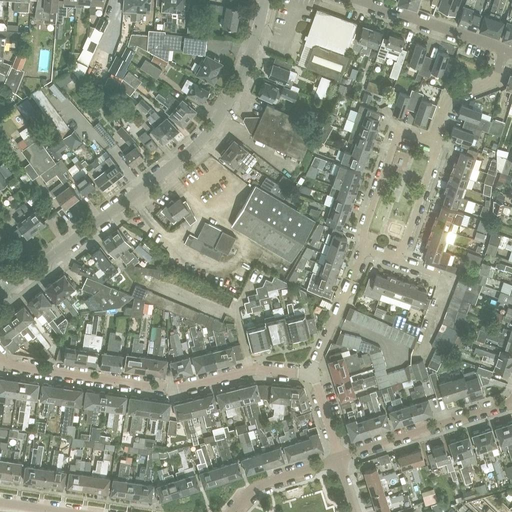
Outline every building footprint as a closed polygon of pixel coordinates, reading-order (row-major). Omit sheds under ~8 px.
[(19,0),(19,11),(24,11),(29,12),(29,0),(19,0)] [(34,18),(44,19),(50,20),(50,22),(56,22),(58,0),(45,0),(45,4),(37,3),(34,18)] [(77,7),(77,0),(58,0),(56,37),(61,38),(63,16),(66,16),(67,6),(77,7)] [(90,7),(90,2),(90,0),(77,0),(77,7),(77,13),(81,13),(81,7),(84,7),(84,6),(90,7)] [(90,0),(90,2),(90,7),(90,14),(95,14),(96,2),(103,3),(103,0),(90,0)] [(131,19),(136,19),(136,16),(137,0),(124,0),(124,8),(132,9),(131,19)] [(137,0),(136,16),(136,19),(140,20),(140,16),(142,16),(142,10),(149,10),(150,0),(137,0)] [(172,31),(172,22),(173,0),(163,0),(163,9),(162,14),(165,14),(164,17),(168,18),(167,21),(164,21),(163,30),(172,31)] [(173,0),(172,22),(172,31),(177,31),(177,22),(178,10),(184,11),(184,0),(173,0)] [(408,0),(407,5),(408,6),(408,7),(411,8),(412,7),(416,8),(418,0),(408,0)] [(440,0),(438,8),(454,14),(456,9),(459,0),(440,0)] [(466,26),(475,0),(469,0),(466,8),(462,7),(459,17),(457,23),(466,26)] [(475,0),(466,26),(475,30),(477,23),(480,13),(482,7),(482,6),(481,5),(479,4),(480,0),(475,0)] [(480,30),(480,31),(484,33),(486,32),(489,33),(499,0),(493,0),(488,16),(484,15),(481,25),(479,30),(480,30)] [(499,0),(489,33),(492,34),(493,36),(497,37),(497,36),(498,36),(500,32),(503,21),(499,20),(505,0),(499,0)] [(511,7),(511,8),(503,34),(502,39),(509,41),(511,33),(511,0),(511,4),(511,7)] [(202,1),(202,4),(201,9),(225,14),(222,26),(236,29),(240,8),(226,5),(226,6),(202,1)] [(190,12),(188,12),(187,23),(198,25),(201,9),(202,4),(192,2),(190,12)] [(357,23),(319,9),(310,35),(315,37),(317,42),(316,44),(313,45),(306,66),(340,78),(348,55),(345,54),(357,23)] [(101,17),(96,27),(103,31),(108,21),(101,17)] [(363,25),(355,47),(360,49),(359,53),(364,55),(364,53),(373,28),(369,27),(369,26),(365,24),(365,26),(363,25)] [(94,27),(92,32),(101,36),(103,31),(96,27),(95,26),(94,27)] [(364,53),(368,54),(369,52),(370,52),(372,45),(377,47),(382,32),(380,31),(381,30),(376,28),(376,29),(373,28),(364,53)] [(206,38),(165,33),(165,30),(163,30),(150,29),(149,50),(164,58),(165,48),(205,52),(206,38)] [(0,48),(4,49),(5,41),(12,42),(13,32),(1,30),(0,36),(0,35),(0,48)] [(90,36),(89,37),(98,42),(101,36),(92,32),(90,36)] [(127,45),(136,49),(138,45),(147,49),(148,35),(131,32),(127,45)] [(380,47),(377,56),(376,60),(384,62),(385,58),(387,52),(398,55),(400,49),(404,39),(390,34),(385,48),(380,47)] [(87,41),(87,43),(96,47),(98,42),(89,37),(87,41)] [(87,43),(84,48),(94,52),(96,47),(87,43)] [(421,81),(423,75),(429,59),(423,57),(424,54),(427,47),(416,43),(413,52),(411,59),(409,63),(419,67),(417,73),(415,79),(421,81)] [(81,53),(91,58),(94,52),(84,48),(81,53)] [(438,51),(435,58),(435,61),(429,59),(423,75),(429,77),(431,71),(441,75),(448,54),(438,51)] [(27,56),(17,52),(3,84),(15,93),(24,71),(21,69),(27,56)] [(79,56),(76,60),(87,65),(91,58),(81,53),(79,56)] [(168,61),(153,54),(151,60),(159,64),(160,62),(166,65),(168,61)] [(221,63),(215,59),(207,55),(197,73),(212,81),(213,79),(215,79),(217,76),(216,74),(217,73),(216,72),(221,63)] [(145,58),(139,67),(156,78),(162,69),(145,58)] [(76,62),(72,68),(74,71),(80,78),(81,79),(87,65),(76,60),(76,62)] [(397,79),(402,64),(396,61),(395,61),(389,76),(397,79)] [(0,64),(0,71),(6,75),(11,65),(7,63),(6,67),(0,64)] [(283,67),(273,63),(272,65),(271,66),(270,68),(270,70),(268,76),(277,80),(276,81),(291,87),(292,85),(293,80),(287,78),(290,70),(286,69),(285,67),(283,67)] [(52,69),(51,79),(56,79),(56,77),(61,74),(60,71),(57,71),(57,70),(52,69)] [(122,77),(111,72),(109,77),(120,82),(122,77)] [(68,83),(64,77),(57,82),(61,87),(68,83)] [(181,89),(188,94),(202,102),(203,100),(204,98),(209,91),(207,89),(206,88),(203,88),(194,82),(187,78),(181,89)] [(380,85),(368,81),(366,90),(377,94),(380,85)] [(294,101),(298,92),(298,91),(290,89),(283,86),(282,89),(265,82),(262,88),(261,88),(259,93),(260,94),(259,96),(272,102),(274,95),(278,97),(280,94),(294,101)] [(319,83),(314,95),(324,99),(329,87),(319,83)] [(349,95),(351,87),(340,83),(337,91),(349,95)] [(39,88),(30,93),(32,95),(34,99),(43,92),(39,88)] [(121,100),(126,95),(120,89),(116,93),(121,100)] [(413,104),(418,91),(412,89),(409,95),(399,92),(392,112),(403,115),(407,102),(413,104)] [(195,110),(184,100),(182,99),(180,102),(169,93),(167,91),(166,92),(162,90),(160,93),(166,97),(190,118),(189,117),(191,115),(193,115),(195,112),(195,110)] [(418,91),(413,104),(419,106),(417,112),(414,119),(425,123),(427,116),(432,103),(421,99),(423,93),(418,91)] [(43,92),(34,99),(38,103),(46,97),(43,92)] [(190,118),(166,97),(160,93),(159,93),(158,93),(155,97),(162,102),(172,111),(170,114),(183,125),(183,124),(185,124),(187,122),(187,120),(189,117),(190,118)] [(372,96),(364,93),(361,100),(370,103),(372,96)] [(46,97),(38,103),(41,107),(49,101),(46,97)] [(149,111),(151,114),(171,137),(170,135),(173,133),(175,134),(178,132),(177,130),(178,129),(175,125),(167,117),(164,120),(153,107),(152,108),(141,98),(138,102),(149,112),(149,111)] [(27,99),(17,106),(26,119),(36,112),(27,99)] [(49,101),(41,107),(44,112),(53,105),(49,101)] [(468,107),(461,104),(458,115),(467,118),(465,124),(482,129),(487,131),(491,120),(480,116),(481,111),(483,106),(470,101),(468,107)] [(138,102),(135,105),(144,115),(149,112),(138,102)] [(252,136),(288,153),(286,157),(296,161),(298,157),(301,159),(316,126),(267,103),(252,136)] [(53,105),(44,112),(47,116),(56,110),(53,105)] [(110,111),(117,118),(123,113),(115,105),(110,111)] [(365,107),(360,122),(360,123),(379,129),(380,125),(377,123),(379,118),(374,116),(376,110),(365,107)] [(56,110),(47,116),(50,120),(59,114),(56,110)] [(336,117),(329,112),(324,120),(332,124),(336,117)] [(59,114),(50,120),(53,125),(62,118),(59,114)] [(171,137),(151,114),(147,118),(154,127),(152,129),(163,142),(163,141),(165,142),(168,140),(168,138),(170,136),(171,137)] [(62,118),(53,125),(57,129),(65,123),(62,118)] [(500,135),(503,126),(504,122),(492,118),(488,131),(500,135)] [(57,174),(61,171),(56,163),(38,138),(26,120),(15,128),(28,145),(21,150),(39,175),(40,174),(46,182),(52,177),(57,174)] [(326,121),(321,130),(326,133),(329,134),(333,126),(326,121)] [(379,130),(379,129),(360,123),(360,122),(354,121),(351,131),(358,134),(358,133),(374,139),(378,129),(379,130)] [(65,123),(57,129),(60,133),(69,127),(65,123)] [(463,129),(461,129),(454,126),(450,136),(470,143),(472,137),(478,139),(482,129),(465,124),(463,129)] [(121,126),(116,130),(125,141),(127,139),(131,144),(135,141),(121,126)] [(69,127),(60,133),(63,138),(72,131),(69,127)] [(72,131),(63,138),(67,143),(72,149),(82,142),(73,130),(72,131)] [(326,133),(321,130),(318,134),(316,139),(317,140),(320,141),(322,142),(324,143),(329,134),(326,133)] [(106,131),(101,135),(111,147),(116,143),(106,131)] [(348,140),(353,142),(371,149),(374,139),(358,133),(358,134),(351,131),(348,140)] [(152,138),(145,143),(151,151),(158,146),(152,138)] [(62,139),(54,145),(59,152),(60,152),(67,146),(62,139)] [(227,147),(250,164),(256,157),(234,139),(233,141),(232,140),(229,144),(230,145),(227,147)] [(322,142),(320,141),(317,140),(313,145),(317,152),(317,153),(317,151),(322,142)] [(133,165),(143,157),(139,151),(141,150),(137,145),(135,142),(131,144),(122,151),(125,154),(129,160),(133,165)] [(349,152),(368,159),(369,159),(368,158),(371,149),(353,142),(349,152)] [(250,164),(227,147),(225,150),(224,149),(221,153),(222,154),(221,155),(240,171),(242,168),(245,170),(250,164)] [(455,156),(454,161),(473,168),(478,152),(464,147),(462,153),(460,152),(458,158),(455,156)] [(368,159),(349,152),(344,150),(341,161),(362,168),(364,162),(367,163),(368,159)] [(306,164),(311,153),(308,152),(303,162),(306,164)] [(502,172),(503,169),(506,157),(496,154),(497,171),(502,172)] [(123,172),(119,168),(109,155),(105,158),(111,165),(105,169),(113,180),(123,172)] [(320,158),(315,156),(311,164),(317,167),(320,158)] [(60,159),(56,163),(61,171),(63,173),(68,169),(60,159)] [(91,179),(86,172),(87,171),(85,168),(81,162),(79,159),(74,163),(79,169),(78,170),(81,175),(74,180),(80,188),(84,193),(95,184),(91,179)] [(507,174),(511,160),(506,159),(502,172),(507,174)] [(491,160),(489,168),(497,171),(497,161),(491,160)] [(473,168),(454,161),(453,161),(454,162),(451,171),(469,178),(473,168)] [(4,162),(0,164),(0,170),(5,178),(12,173),(4,162)] [(306,172),(304,176),(314,180),(318,168),(317,168),(310,165),(306,172)] [(337,175),(341,176),(360,183),(362,178),(359,177),(360,172),(340,165),(337,175)] [(103,188),(113,180),(105,169),(99,174),(94,167),(89,170),(99,183),(103,188)] [(57,174),(62,181),(66,187),(56,195),(65,207),(78,197),(70,185),(71,184),(65,175),(63,173),(61,171),(57,174)] [(451,171),(448,181),(466,188),(469,178),(451,171)] [(0,172),(0,189),(8,183),(0,172)] [(508,174),(505,173),(500,172),(497,180),(502,182),(505,183),(508,174)] [(487,173),(484,183),(491,185),(494,176),(487,173)] [(360,183),(341,176),(337,175),(333,185),(356,192),(359,183),(360,183)] [(287,189),(267,177),(263,184),(282,197),(287,189)] [(287,189),(291,182),(293,180),(287,177),(282,186),(287,189)] [(25,183),(31,191),(36,187),(31,179),(25,183)] [(466,188),(448,181),(444,191),(443,190),(443,191),(460,197),(463,187),(466,188)] [(301,184),(297,182),(294,187),(297,188),(301,190),(302,191),(301,192),(309,195),(312,188),(304,185),(304,186),(301,185),(301,184)] [(490,196),(491,185),(484,183),(483,193),(490,196)] [(291,261),(315,221),(255,185),(231,225),(291,261)] [(330,195),(334,196),(353,202),(356,192),(333,185),(330,195)] [(19,190),(13,196),(18,202),(22,198),(19,194),(21,193),(19,190)] [(287,191),(286,198),(294,200),(296,193),(287,191)] [(443,202),(457,207),(464,209),(468,199),(460,197),(443,191),(442,195),(445,197),(443,202)] [(497,193),(495,201),(503,203),(505,196),(497,193)] [(349,212),(353,202),(334,196),(331,206),(350,213),(350,212),(349,212)] [(196,220),(193,216),(194,215),(190,208),(188,209),(179,198),(175,201),(172,199),(160,210),(173,223),(178,219),(177,217),(182,214),(190,224),(196,220)] [(503,203),(495,201),(493,200),(493,212),(500,214),(503,203)] [(24,203),(20,206),(36,229),(39,227),(39,228),(44,225),(45,222),(36,210),(32,213),(24,203)] [(488,206),(485,206),(483,205),(479,215),(487,217),(488,206)] [(33,231),(36,229),(20,206),(17,209),(20,213),(17,215),(21,220),(17,223),(27,236),(30,236),(34,232),(33,231)] [(348,217),(350,213),(331,206),(325,222),(341,227),(345,216),(348,217)] [(466,214),(458,211),(442,206),(440,211),(437,210),(435,215),(454,221),(462,224),(466,214)] [(451,231),(454,221),(435,215),(436,215),(433,225),(451,231)] [(487,222),(480,219),(477,229),(484,231),(487,222)] [(205,221),(197,237),(228,252),(236,236),(205,221)] [(451,232),(451,231),(433,225),(429,235),(445,240),(448,231),(451,232)] [(110,234),(132,263),(133,264),(139,260),(132,251),(130,252),(127,248),(130,245),(117,228),(110,234)] [(328,243),(347,250),(348,245),(345,244),(347,239),(341,237),(343,231),(333,228),(328,243)] [(483,242),(485,234),(476,231),(474,239),(483,242)] [(501,235),(495,233),(492,231),(491,231),(488,242),(498,246),(501,235)] [(185,243),(189,245),(194,236),(189,233),(185,243)] [(134,266),(133,264),(132,263),(110,234),(102,240),(115,257),(118,254),(128,266),(125,268),(128,272),(151,275),(159,278),(160,268),(134,266)] [(445,240),(429,235),(426,244),(425,244),(444,251),(442,250),(445,240)] [(194,236),(189,245),(193,247),(198,238),(194,236)] [(202,240),(198,238),(193,247),(198,249),(202,240)] [(206,242),(202,240),(198,249),(202,251),(206,242)] [(202,251),(206,253),(211,244),(206,242),(202,251)] [(507,248),(498,246),(488,242),(485,252),(504,258),(507,248)] [(330,245),(326,254),(342,260),(346,250),(347,250),(328,243),(327,244),(330,245)] [(138,244),(134,249),(149,261),(153,257),(138,244)] [(215,246),(211,244),(206,253),(210,255),(215,246)] [(425,244),(423,249),(426,250),(424,256),(426,256),(424,262),(445,269),(451,253),(444,251),(425,244)] [(215,246),(210,255),(214,257),(219,248),(215,246)] [(305,257),(309,259),(314,250),(306,246),(304,250),(301,255),(302,256),(305,257)] [(105,272),(98,277),(93,270),(82,265),(79,273),(102,283),(118,271),(100,247),(96,250),(95,249),(92,251),(92,253),(91,254),(97,262),(95,263),(98,268),(100,266),(105,272)] [(223,250),(219,248),(214,257),(219,260),(223,250)] [(339,269),(342,260),(326,254),(323,264),(321,263),(339,269)] [(309,259),(305,257),(302,256),(296,266),(303,268),(309,259)] [(490,265),(482,262),(478,273),(487,275),(490,265)] [(321,263),(317,273),(336,280),(337,279),(336,279),(339,269),(321,263)] [(324,287),(330,289),(332,283),(335,284),(336,280),(317,273),(312,271),(306,289),(311,291),(321,295),(324,287)] [(381,293),(388,274),(383,272),(382,276),(376,274),(375,279),(369,277),(365,288),(381,293)] [(469,280),(482,285),(484,285),(488,276),(476,272),(469,280)] [(55,281),(72,303),(76,301),(69,292),(74,287),(64,274),(62,275),(61,275),(59,276),(58,278),(55,281)] [(381,293),(391,297),(397,278),(388,275),(388,274),(381,293)] [(274,276),(271,281),(276,283),(277,288),(287,286),(286,282),(274,276)] [(459,277),(457,284),(466,287),(469,281),(459,277)] [(268,291),(277,288),(276,283),(271,281),(266,278),(262,286),(266,285),(268,291)] [(391,297),(401,300),(407,282),(397,278),(391,297)] [(469,281),(466,287),(466,290),(479,294),(482,285),(469,280),(469,281)] [(55,281),(52,282),(50,284),(49,284),(47,285),(46,287),(45,288),(56,302),(61,298),(64,301),(63,302),(74,316),(79,313),(72,303),(55,281)] [(401,300),(411,303),(417,284),(417,285),(407,282),(401,300)] [(422,286),(417,284),(411,303),(427,309),(430,298),(425,296),(427,291),(421,289),(422,286)] [(457,284),(455,289),(464,293),(466,290),(466,287),(457,284)] [(143,300),(147,290),(147,289),(136,285),(132,295),(143,300)] [(257,293),(260,299),(269,296),(268,291),(266,285),(262,286),(256,287),(257,293)] [(302,303),(308,302),(306,292),(305,291),(299,288),(302,303)] [(119,307),(133,296),(119,290),(117,295),(100,289),(84,301),(91,309),(102,307),(103,309),(106,309),(119,307)] [(453,295),(462,299),(464,293),(455,289),(453,295)] [(143,300),(149,302),(153,292),(147,290),(143,300)] [(479,294),(466,290),(464,293),(462,299),(462,300),(470,303),(475,305),(479,294)] [(52,303),(42,291),(35,296),(52,319),(56,316),(48,306),(52,303)] [(158,295),(153,292),(149,302),(154,304),(158,295)] [(261,304),(260,299),(257,293),(247,295),(249,301),(254,300),(255,306),(261,304)] [(154,304),(160,307),(164,297),(158,295),(154,304)] [(453,295),(451,300),(460,304),(462,300),(462,299),(453,295)] [(35,296),(27,302),(37,315),(40,312),(59,336),(63,333),(52,319),(35,296)] [(142,317),(143,310),(143,309),(144,303),(144,301),(134,297),(132,309),(131,316),(142,317)] [(164,297),(160,307),(166,309),(170,300),(164,297)] [(166,309),(171,312),(175,302),(170,300),(166,309)] [(251,307),(255,306),(254,300),(249,301),(244,302),(247,313),(252,311),(251,307)] [(460,304),(451,300),(448,306),(458,309),(460,304)] [(177,314),(181,304),(175,302),(171,312),(177,314)] [(300,338),(295,317),(293,309),(291,302),(287,303),(288,313),(284,314),(286,319),(290,340),(291,340),(290,339),(300,337),(300,338)] [(177,314),(182,316),(187,307),(181,304),(177,314)] [(24,305),(17,310),(41,342),(47,349),(51,345),(31,320),(34,317),(24,305)] [(310,333),(317,332),(314,318),(306,320),(303,306),(293,309),(295,317),(300,338),(300,337),(309,334),(310,336),(310,335),(310,333)] [(448,306),(446,312),(456,315),(458,310),(458,309),(448,306)] [(182,316),(188,319),(192,309),(187,307),(182,316)] [(354,309),(353,308),(350,307),(345,318),(350,320),(354,309)] [(188,319),(194,321),(198,312),(192,309),(188,319)] [(355,322),(360,311),(354,309),(350,320),(355,322)] [(458,309),(458,310),(456,315),(453,320),(455,321),(464,324),(468,313),(467,313),(458,309)] [(41,342),(17,310),(14,313),(13,312),(10,314),(10,315),(9,316),(21,331),(20,331),(23,335),(27,332),(32,338),(36,336),(41,342)] [(361,325),(365,314),(360,311),(355,322),(361,325)] [(198,312),(194,321),(199,323),(203,314),(198,312)] [(446,312),(444,317),(453,320),(456,315),(446,312)] [(199,323),(205,326),(209,316),(203,314),(199,323)] [(290,340),(286,319),(284,314),(284,317),(275,319),(274,316),(280,340),(280,339),(289,336),(290,340)] [(366,327),(371,316),(365,314),(361,325),(366,327)] [(393,323),(395,317),(388,314),(385,319),(393,323)] [(392,325),(402,329),(406,317),(396,314),(395,317),(393,323),(392,325)] [(511,327),(511,317),(505,315),(503,315),(502,319),(508,321),(507,325),(511,327),(511,328),(511,327)] [(206,326),(211,328),(215,319),(209,316),(205,326),(206,326)] [(280,340),(274,316),(275,319),(266,322),(265,319),(271,345),(270,341),(280,339),(280,340)] [(371,316),(366,327),(372,329),(377,318),(371,316)] [(27,339),(23,335),(20,331),(18,330),(8,317),(7,318),(6,317),(3,320),(4,321),(1,323),(19,346),(27,339)] [(64,332),(68,320),(66,317),(57,324),(64,332)] [(453,320),(444,317),(442,323),(450,326),(453,320)] [(377,332),(382,321),(377,318),(372,329),(377,332)] [(221,321),(215,319),(211,328),(213,329),(217,331),(221,321)] [(257,327),(256,324),(261,348),(262,347),(261,347),(271,344),(271,345),(265,319),(266,325),(257,327)] [(455,321),(453,320),(450,326),(460,331),(458,334),(459,334),(464,324),(455,321)] [(223,322),(221,321),(217,331),(218,331),(226,363),(230,362),(230,363),(235,362),(235,361),(236,361),(235,360),(243,358),(240,344),(227,347),(223,330),(225,329),(224,322),(223,322)] [(388,323),(382,321),(377,332),(383,334),(387,324),(388,323)] [(402,329),(409,332),(412,324),(404,322),(402,329)] [(1,323),(0,323),(0,337),(12,353),(19,347),(19,346),(1,323)] [(73,363),(86,364),(88,347),(90,334),(92,324),(87,323),(85,333),(82,349),(77,348),(76,355),(74,355),(73,363)] [(442,323),(439,329),(456,337),(458,334),(460,331),(450,326),(442,323)] [(261,348),(256,324),(255,324),(256,327),(247,329),(246,326),(246,327),(251,350),(252,350),(252,349),(261,347),(261,348)] [(383,334),(383,335),(388,337),(393,326),(387,324),(383,334)] [(196,331),(195,327),(195,325),(190,326),(194,345),(191,346),(193,355),(196,370),(197,370),(197,372),(202,370),(202,369),(206,368),(196,331)] [(222,364),(226,363),(218,331),(217,331),(213,329),(211,328),(206,326),(208,336),(214,335),(218,349),(213,350),(217,365),(218,366),(223,365),(222,364)] [(393,326),(388,337),(394,339),(398,328),(393,326)] [(503,328),(502,332),(489,327),(488,332),(511,339),(511,329),(510,330),(503,328)] [(148,357),(146,372),(146,373),(151,374),(151,373),(156,373),(159,344),(160,344),(161,337),(161,335),(160,335),(161,328),(158,328),(156,328),(152,357),(148,357)] [(394,339),(399,342),(404,331),(398,328),(394,339)] [(454,343),(456,337),(439,329),(436,334),(454,343)] [(511,349),(511,339),(488,332),(480,329),(479,334),(476,340),(484,343),(486,336),(497,340),(497,339),(499,340),(498,344),(505,346),(505,347),(511,349)] [(200,330),(196,331),(206,368),(209,367),(210,368),(215,367),(214,366),(215,366),(217,365),(213,350),(211,351),(207,352),(201,330),(200,330)] [(102,352),(100,367),(110,368),(116,332),(110,331),(107,352),(102,352)] [(404,331),(399,342),(405,344),(409,333),(404,331)] [(116,332),(110,368),(120,369),(123,355),(118,354),(119,348),(120,349),(122,333),(116,332)] [(174,333),(173,334),(183,374),(187,373),(187,374),(192,373),(192,371),(189,356),(184,358),(178,332),(174,333)] [(336,343),(341,345),(344,333),(340,332),(336,343)] [(341,345),(347,346),(350,334),(344,333),(341,345)] [(405,344),(410,346),(415,335),(409,333),(405,344)] [(88,347),(86,364),(96,366),(98,351),(99,343),(101,335),(90,334),(88,347)] [(175,360),(170,361),(174,376),(175,377),(180,376),(179,375),(183,374),(173,334),(170,335),(170,340),(172,348),(173,353),(175,360)] [(356,336),(350,334),(347,346),(353,348),(356,336)] [(436,334),(433,340),(451,349),(454,343),(436,334)] [(456,337),(454,343),(460,346),(464,337),(459,334),(458,334),(456,337)] [(63,361),(73,363),(74,355),(76,355),(77,348),(76,348),(77,335),(72,335),(70,347),(65,346),(65,348),(60,347),(56,359),(63,360),(63,361)] [(353,348),(358,349),(361,338),(361,337),(356,336),(353,348)] [(125,370),(130,371),(130,370),(134,370),(139,342),(139,338),(134,337),(131,354),(127,354),(124,369),(125,369),(125,370)] [(380,347),(361,338),(358,349),(369,352),(370,353),(381,350),(380,347)] [(447,356),(451,349),(433,340),(431,346),(436,349),(445,353),(444,354),(447,356)] [(139,342),(134,370),(138,371),(138,372),(143,373),(143,371),(144,372),(146,372),(148,357),(146,356),(141,356),(143,343),(139,342)] [(159,344),(156,373),(159,374),(159,375),(164,376),(164,375),(165,375),(167,359),(162,359),(164,345),(160,344),(159,344)] [(454,345),(450,353),(456,356),(460,349),(454,345)] [(45,347),(41,350),(47,358),(51,355),(45,347)] [(475,347),(474,351),(511,364),(511,354),(500,350),(499,355),(475,347)] [(437,370),(444,354),(445,353),(436,349),(428,366),(437,370)] [(370,353),(372,359),(383,356),(381,350),(370,353)] [(481,360),(481,359),(495,364),(494,369),(509,374),(510,373),(511,372),(511,370),(511,369),(511,368),(511,366),(511,364),(474,351),(474,352),(476,352),(474,358),(481,360)] [(329,362),(327,362),(329,367),(330,367),(331,369),(331,370),(359,361),(363,360),(369,358),(368,357),(370,357),(369,352),(360,355),(361,356),(358,357),(356,353),(354,353),(343,357),(342,357),(341,355),(341,352),(330,355),(331,360),(328,361),(329,362)] [(385,361),(383,356),(372,359),(373,365),(385,361)] [(416,376),(428,372),(423,357),(411,361),(416,376)] [(335,380),(349,376),(348,371),(361,367),(359,361),(331,370),(333,374),(331,374),(333,379),(334,379),(335,380)] [(386,367),(385,361),(373,365),(375,370),(385,367),(386,367)] [(478,366),(476,372),(490,376),(492,371),(478,366)] [(379,388),(390,385),(387,373),(385,367),(375,370),(374,371),(379,388)] [(404,368),(398,370),(402,381),(408,379),(404,368)] [(396,383),(402,381),(398,370),(393,371),(396,383)] [(393,371),(387,373),(390,385),(396,383),(393,371)] [(429,373),(434,388),(440,386),(444,400),(457,396),(451,379),(439,382),(435,371),(429,373)] [(490,376),(476,372),(477,376),(465,379),(465,380),(469,393),(470,397),(483,393),(480,385),(488,383),(490,376)] [(338,390),(375,379),(374,375),(363,378),(363,377),(351,381),(349,376),(335,380),(335,382),(334,382),(335,387),(336,387),(338,390)] [(470,397),(469,393),(465,380),(465,379),(464,375),(451,379),(457,396),(469,393),(470,397)] [(12,379),(8,378),(3,413),(8,414),(8,409),(10,394),(15,395),(17,380),(16,379),(13,378),(12,379)] [(17,421),(23,422),(29,382),(25,381),(24,380),(21,379),(20,380),(19,380),(17,395),(22,396),(20,404),(19,404),(17,421)] [(338,390),(339,394),(338,395),(339,399),(340,399),(341,400),(355,395),(354,390),(376,383),(375,379),(338,390)] [(33,382),(29,382),(23,422),(22,429),(27,430),(32,397),(36,398),(38,388),(38,383),(37,382),(34,381),(33,382)] [(251,384),(247,385),(255,417),(256,422),(258,428),(264,426),(257,398),(260,398),(265,398),(264,384),(256,384),(256,383),(255,383),(255,382),(250,383),(251,384)] [(47,415),(48,409),(52,385),(48,384),(47,383),(44,383),(43,384),(42,384),(42,388),(40,398),(45,399),(44,409),(43,409),(42,414),(47,415)] [(272,408),(274,408),(273,415),(267,418),(269,424),(278,420),(282,385),(277,385),(277,384),(272,383),(272,384),(264,384),(265,398),(270,398),(270,405),(272,408)] [(56,386),(52,385),(48,409),(53,410),(54,400),(59,401),(61,391),(61,386),(60,385),(57,384),(56,386)] [(285,386),(282,385),(278,420),(283,419),(283,411),(284,401),(289,402),(290,392),(291,386),(290,386),(290,385),(285,384),(285,386)] [(414,386),(415,390),(415,392),(423,416),(427,415),(427,416),(432,415),(432,413),(428,398),(427,399),(422,384),(414,386)] [(239,392),(242,402),(244,402),(248,419),(251,418),(252,423),(256,422),(255,417),(247,385),(243,386),(242,385),(239,386),(238,387),(237,387),(239,392)] [(298,404),(299,408),(301,412),(310,409),(306,395),(304,387),(301,387),(301,386),(296,385),(296,386),(293,386),(292,390),(291,405),(294,405),(298,404)] [(66,402),(64,412),(61,435),(66,436),(73,388),(69,387),(69,386),(64,386),(64,387),(63,387),(63,392),(61,401),(66,402)] [(389,411),(394,425),(395,426),(400,425),(399,424),(403,422),(395,399),(391,386),(387,387),(394,409),(389,411)] [(73,388),(66,436),(74,437),(76,425),(72,425),(74,413),(75,403),(80,404),(82,394),(82,389),(82,388),(77,387),(77,389),(73,388)] [(230,389),(226,390),(233,415),(238,414),(235,404),(239,403),(237,393),(235,388),(235,387),(230,388),(230,389)] [(91,422),(91,421),(92,416),(96,391),(92,391),(92,390),(87,389),(87,390),(86,390),(86,395),(84,405),(85,405),(84,411),(88,412),(86,422),(91,422)] [(217,393),(218,397),(220,407),(225,406),(228,416),(233,415),(226,390),(222,391),(222,390),(217,391),(218,392),(217,393)] [(415,419),(415,420),(420,418),(419,417),(423,416),(415,392),(415,390),(410,392),(414,403),(409,404),(414,419),(415,419)] [(96,422),(97,416),(98,407),(103,407),(104,398),(105,393),(104,391),(101,391),(100,392),(96,391),(92,416),(91,421),(96,422)] [(369,392),(370,393),(371,399),(372,402),(381,429),(390,427),(385,412),(381,413),(378,404),(374,391),(369,392)] [(113,394),(112,393),(109,392),(108,393),(107,393),(106,398),(105,408),(110,408),(109,418),(108,426),(112,427),(116,394),(113,394)] [(207,395),(204,396),(212,425),(216,424),(212,409),(217,408),(215,398),(213,399),(212,394),(212,393),(207,394),(207,395)] [(371,399),(370,393),(360,396),(362,402),(366,400),(371,399)] [(126,396),(126,395),(121,394),(121,395),(116,394),(112,427),(112,429),(116,430),(118,419),(119,410),(124,410),(126,396)] [(134,435),(135,429),(136,422),(140,398),(136,397),(136,396),(131,395),(131,396),(130,396),(129,401),(128,411),(133,412),(129,434),(134,435)] [(206,426),(212,425),(204,396),(200,397),(199,396),(195,397),(195,398),(194,398),(196,403),(197,413),(203,412),(206,426)] [(140,398),(136,422),(135,429),(140,429),(142,413),(147,414),(148,404),(149,399),(148,399),(148,398),(144,397),(144,398),(140,398)] [(407,421),(407,422),(412,421),(412,420),(407,405),(403,406),(400,397),(395,399),(403,422),(407,421)] [(157,399),(152,398),(152,400),(151,399),(150,404),(149,414),(151,415),(150,421),(151,422),(150,432),(151,434),(156,435),(161,401),(157,400),(157,399)] [(195,414),(196,413),(192,399),(192,398),(187,399),(187,400),(184,401),(190,425),(194,444),(199,443),(197,434),(202,433),(199,421),(197,421),(195,414)] [(164,401),(161,401),(156,435),(155,438),(160,439),(163,416),(168,417),(170,402),(169,402),(169,401),(165,400),(164,401)] [(190,425),(184,401),(179,402),(179,401),(174,402),(174,403),(175,410),(177,418),(182,417),(185,426),(190,425)] [(352,410),(360,436),(370,433),(365,418),(363,419),(360,410),(358,411),(355,401),(350,402),(351,405),(352,410)] [(371,416),(367,418),(372,432),(376,431),(381,429),(372,402),(367,403),(371,416)] [(353,438),(360,436),(352,410),(347,411),(350,421),(346,422),(351,437),(353,438)] [(36,419),(34,431),(45,432),(45,426),(37,424),(38,419),(36,419)] [(169,419),(167,434),(176,435),(177,420),(169,419)] [(298,457),(289,430),(289,428),(287,424),(286,419),(282,420),(285,431),(289,443),(284,445),(287,454),(288,460),(298,457)] [(264,426),(265,431),(276,427),(274,422),(264,426)] [(235,426),(236,428),(237,433),(247,430),(245,423),(235,426)] [(511,463),(511,448),(505,424),(501,425),(501,424),(496,426),(497,427),(495,427),(501,444),(506,443),(508,451),(511,463)] [(314,426),(308,428),(316,451),(323,449),(316,425),(314,426)] [(226,437),(237,433),(236,428),(228,430),(227,426),(223,426),(225,431),(226,437)] [(271,465),(275,463),(268,440),(265,431),(264,426),(258,428),(257,428),(263,444),(265,444),(267,450),(262,452),(265,462),(266,466),(267,466),(267,467),(272,466),(271,465)] [(7,447),(8,436),(9,428),(3,427),(0,445),(2,448),(0,459),(0,458),(0,476),(2,476),(2,478),(4,478),(7,447)] [(298,457),(307,454),(302,439),(298,440),(295,431),(294,427),(289,428),(289,430),(298,457)] [(15,429),(9,428),(8,436),(17,437),(18,431),(18,429),(15,429)] [(307,454),(316,451),(308,428),(304,429),(304,431),(300,432),(302,439),(307,454)] [(499,454),(497,445),(491,428),(490,429),(489,428),(485,429),(485,430),(482,431),(490,457),(492,462),(497,479),(502,477),(496,459),(495,460),(494,456),(499,454)] [(214,435),(215,440),(216,440),(221,438),(226,437),(225,431),(214,434),(214,435)] [(490,457),(482,431),(480,432),(478,433),(478,431),(473,433),(474,434),(472,435),(474,439),(477,451),(483,449),(485,458),(490,457)] [(248,432),(244,433),(255,470),(258,469),(259,470),(264,468),(264,467),(260,452),(255,454),(248,432)] [(252,471),(255,470),(244,433),(239,435),(246,457),(242,458),(246,472),(247,472),(247,473),(252,472),(252,471)] [(214,435),(203,438),(204,443),(206,443),(215,441),(215,440),(214,435)] [(476,460),(470,441),(468,436),(467,436),(466,435),(462,437),(462,438),(458,439),(469,471),(473,470),(471,462),(476,460)] [(83,447),(83,445),(84,439),(80,438),(72,437),(71,444),(71,447),(75,447),(76,446),(83,447)] [(242,474),(238,460),(233,461),(230,452),(226,437),(221,438),(233,477),(242,474)] [(224,480),(233,477),(221,438),(216,440),(211,442),(212,445),(218,443),(221,455),(224,464),(219,466),(223,476),(224,480)] [(276,447),(273,438),(268,440),(275,463),(279,462),(279,463),(284,462),(284,461),(284,460),(280,446),(276,447)] [(472,481),(469,471),(458,439),(455,440),(455,439),(450,440),(450,441),(449,442),(450,447),(454,459),(460,457),(462,465),(463,467),(460,467),(465,483),(472,481)] [(99,442),(94,441),(93,447),(93,448),(103,450),(104,442),(99,442)] [(221,477),(218,466),(213,468),(206,443),(204,443),(201,444),(213,484),(217,482),(217,483),(221,482),(221,481),(222,481),(221,477)] [(209,485),(213,484),(201,444),(196,446),(203,471),(199,472),(203,483),(204,487),(205,486),(205,487),(209,485)] [(431,468),(446,463),(448,471),(450,471),(454,485),(458,483),(452,461),(450,455),(447,455),(445,448),(444,444),(432,447),(433,452),(427,454),(429,459),(431,466),(431,468)] [(42,483),(43,479),(45,468),(40,467),(43,446),(38,445),(38,449),(33,482),(36,482),(37,482),(38,483),(40,483),(41,483),(42,483)] [(9,449),(9,447),(7,447),(4,478),(10,479),(11,478),(13,461),(9,460),(11,450),(9,449)] [(199,488),(200,487),(198,482),(196,473),(193,465),(189,467),(183,447),(177,448),(177,449),(180,454),(184,467),(191,490),(195,489),(195,490),(199,489),(199,488)] [(33,448),(32,456),(30,466),(26,465),(24,476),(23,480),(24,480),(25,481),(28,481),(29,481),(30,481),(31,481),(32,481),(33,482),(38,449),(33,448)] [(153,484),(149,483),(148,483),(150,474),(151,466),(153,466),(152,450),(148,449),(147,454),(145,469),(145,474),(141,498),(146,498),(147,499),(149,499),(150,499),(151,499),(153,484)] [(180,454),(177,449),(168,452),(170,457),(180,454)] [(421,449),(410,453),(414,465),(425,461),(423,457),(421,449)] [(13,461),(11,478),(14,478),(13,479),(19,480),(19,479),(20,479),(22,462),(18,461),(20,451),(15,450),(13,461)] [(58,455),(54,485),(58,485),(58,486),(62,487),(63,486),(66,471),(61,470),(63,453),(59,452),(58,455)] [(389,456),(388,453),(386,454),(378,457),(381,465),(390,462),(389,456)] [(414,465),(410,453),(397,457),(399,461),(401,469),(414,465)] [(47,468),(45,479),(44,483),(45,483),(45,484),(50,485),(50,484),(54,485),(58,455),(53,454),(51,469),(47,468)] [(84,474),(85,461),(86,456),(81,455),(81,458),(77,488),(81,488),(81,489),(85,490),(85,489),(86,489),(88,475),(84,474)] [(74,487),(77,488),(81,458),(76,458),(75,465),(71,464),(70,472),(68,482),(67,486),(68,486),(68,487),(73,488),(73,487),(74,487)] [(90,475),(89,485),(88,489),(89,489),(89,490),(93,491),(93,490),(98,491),(101,467),(102,461),(97,460),(95,471),(92,470),(91,475),(90,475)] [(102,492),(106,493),(106,492),(107,492),(108,488),(109,478),(106,477),(109,461),(102,460),(102,461),(101,467),(98,491),(102,491),(102,492)] [(116,494),(121,495),(125,463),(121,462),(119,470),(118,479),(113,478),(112,489),(111,493),(112,493),(113,494),(115,494),(116,494)] [(130,497),(130,496),(132,481),(130,481),(131,476),(128,476),(129,469),(130,463),(125,462),(125,463),(121,495),(125,495),(125,496),(130,497)] [(177,479),(182,493),(183,494),(187,493),(187,492),(191,490),(184,467),(179,468),(180,470),(175,472),(178,479),(177,479)] [(366,477),(368,482),(380,479),(383,478),(396,474),(395,471),(393,472),(383,475),(381,472),(378,473),(377,471),(376,467),(364,471),(364,473),(366,477)] [(137,497),(141,498),(145,474),(145,469),(140,468),(139,477),(136,477),(135,481),(134,481),(133,492),(132,497),(137,498),(137,497)] [(180,494),(179,490),(175,479),(174,480),(172,473),(169,474),(168,472),(163,473),(171,497),(175,495),(175,496),(179,495),(179,494),(180,494)] [(167,498),(171,497),(163,473),(159,475),(161,484),(160,484),(157,485),(161,500),(162,499),(163,500),(167,499),(167,498)] [(368,482),(371,494),(383,490),(380,479),(368,482)] [(477,495),(487,492),(485,483),(475,486),(477,495)] [(385,495),(383,490),(371,494),(375,505),(387,502),(403,496),(402,493),(390,497),(389,494),(385,495)] [(477,497),(475,490),(463,494),(465,500),(477,497)] [(435,492),(422,496),(425,505),(438,501),(435,492)] [(403,496),(387,502),(375,505),(376,511),(390,511),(389,507),(393,506),(392,502),(404,499),(404,500),(408,499),(407,495),(403,496)] [(431,505),(433,511),(437,511),(441,511),(439,502),(431,505)]
